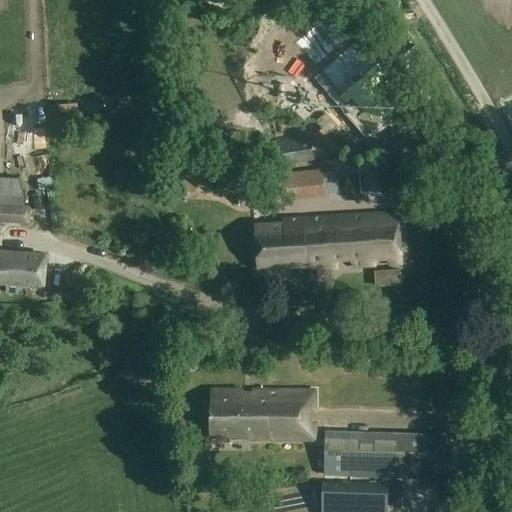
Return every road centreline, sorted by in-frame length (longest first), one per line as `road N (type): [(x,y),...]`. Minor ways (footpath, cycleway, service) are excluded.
road 1 (unclassified): [(23,235),(248,313),(501,341)]
road 2 (unclassified): [(501,341),(477,218),(431,133)]
road 3 (unclassified): [(419,0),(511,152)]
